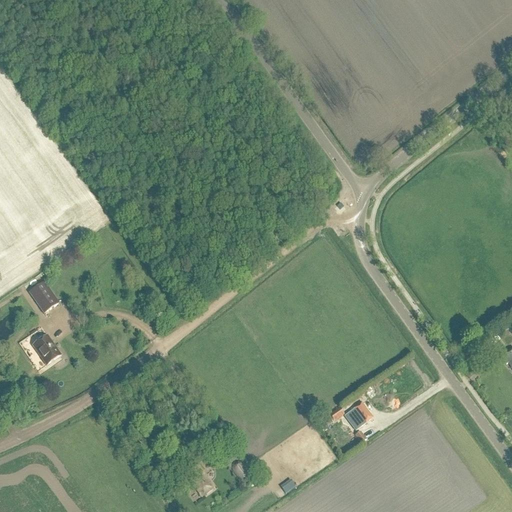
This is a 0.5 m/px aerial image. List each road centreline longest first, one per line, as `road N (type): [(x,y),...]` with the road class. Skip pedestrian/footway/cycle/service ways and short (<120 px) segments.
road 1 (track): [(0,446),(92,399),(311,228),(358,220)]
road 2 (tertiary): [(511,463),(367,263),(358,233),(367,193)]
road 3 (tertiary): [(367,193),(221,0)]
road 4 (tertiary): [(367,193),(511,71)]
road 5 (unknown): [(164,345),(249,476)]
